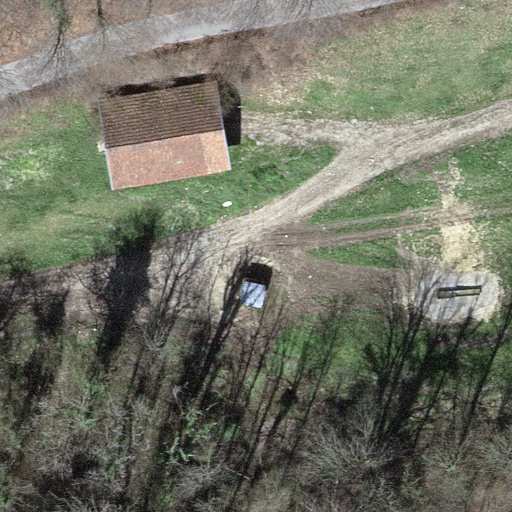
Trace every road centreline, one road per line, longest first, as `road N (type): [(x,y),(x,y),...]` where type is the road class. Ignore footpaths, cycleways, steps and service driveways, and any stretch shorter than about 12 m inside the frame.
road 1 (track): [(0,288),(226,233),(342,175),(511,108)]
road 2 (track): [(345,0),(135,35),(0,85)]
